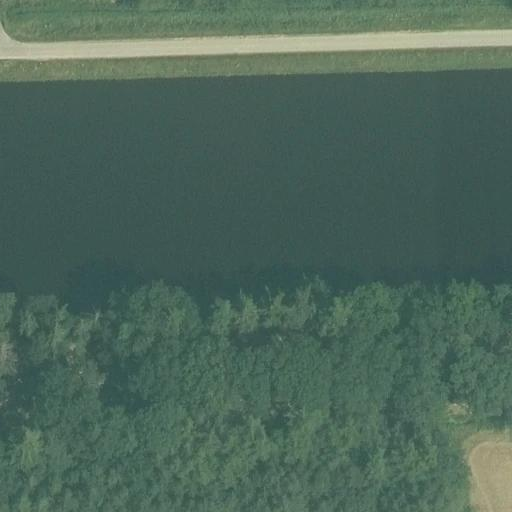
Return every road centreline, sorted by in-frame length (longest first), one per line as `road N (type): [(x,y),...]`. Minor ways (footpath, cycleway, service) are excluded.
road 1 (secondary): [(0,395),(123,379),(511,366)]
road 2 (unclassified): [(0,52),(511,38)]
